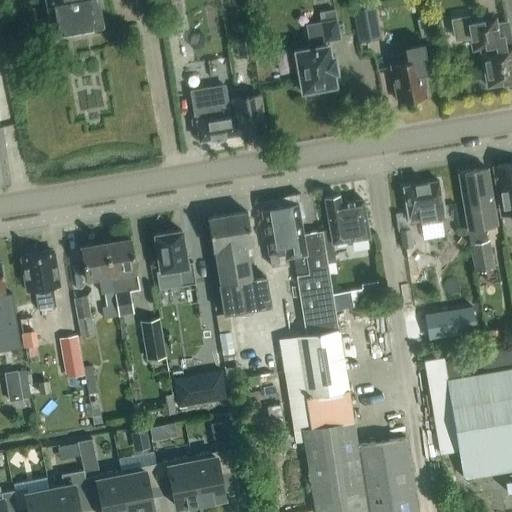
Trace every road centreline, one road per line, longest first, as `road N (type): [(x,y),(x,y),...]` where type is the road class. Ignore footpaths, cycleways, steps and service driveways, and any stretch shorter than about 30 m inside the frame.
road 1 (tertiary): [(0,208),(369,146)]
road 2 (unclassified): [(428,511),(369,146)]
road 3 (track): [(175,179),(141,0)]
road 4 (tertiary): [(369,146),(511,122)]
